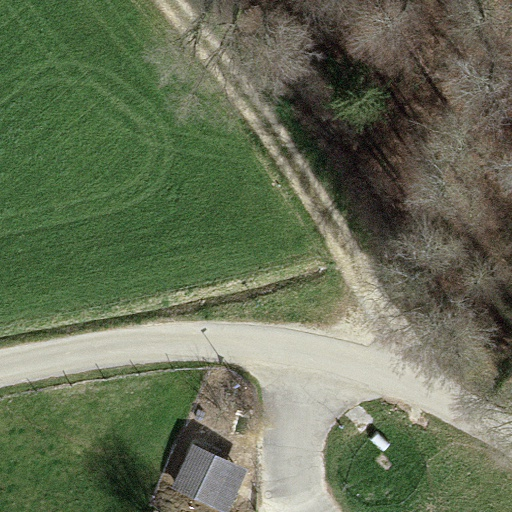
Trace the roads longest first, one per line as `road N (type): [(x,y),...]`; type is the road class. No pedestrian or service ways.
road 1 (residential): [(0,371),(113,350),(270,346),(397,376),(511,446)]
road 2 (track): [(174,0),(394,325),(397,376)]
